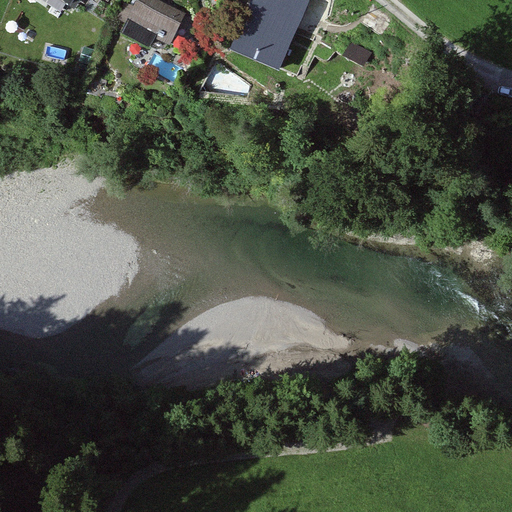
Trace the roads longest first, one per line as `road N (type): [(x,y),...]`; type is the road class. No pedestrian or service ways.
road 1 (track): [(144,511),(156,470),(175,463),(384,436)]
road 2 (track): [(511,75),(418,27),(385,0)]
